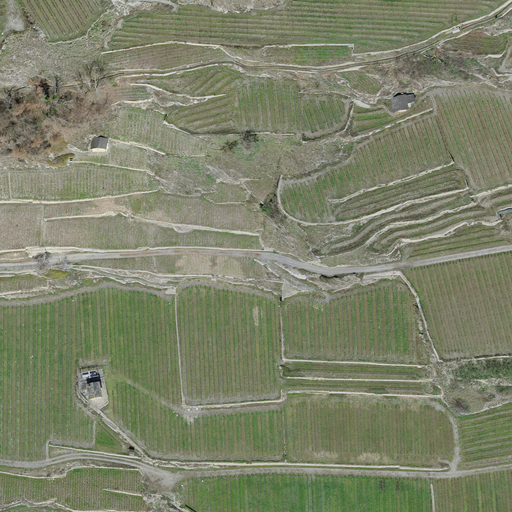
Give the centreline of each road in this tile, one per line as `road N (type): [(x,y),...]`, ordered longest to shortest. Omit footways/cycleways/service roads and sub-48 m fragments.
road 1 (track): [(0,463),(77,456),(134,465),(155,477),(459,475),(511,467)]
road 2 (track): [(511,249),(352,270),(250,253),(152,251),(0,263)]
road 3 (track): [(130,0),(219,17),(268,14),(284,0)]
